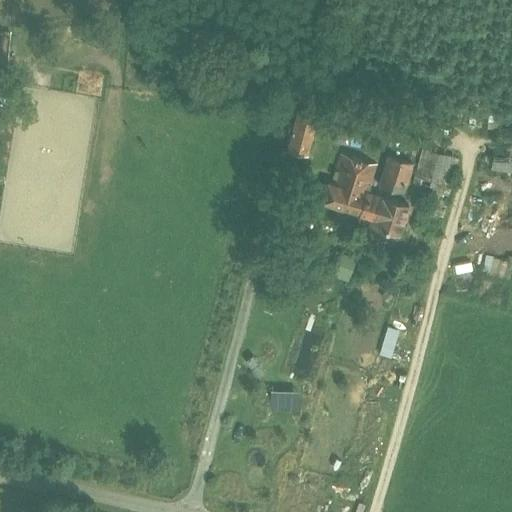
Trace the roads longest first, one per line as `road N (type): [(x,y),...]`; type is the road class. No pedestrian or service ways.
road 1 (track): [(473,146),(376,511)]
road 2 (unclassified): [(177,511),(0,473)]
